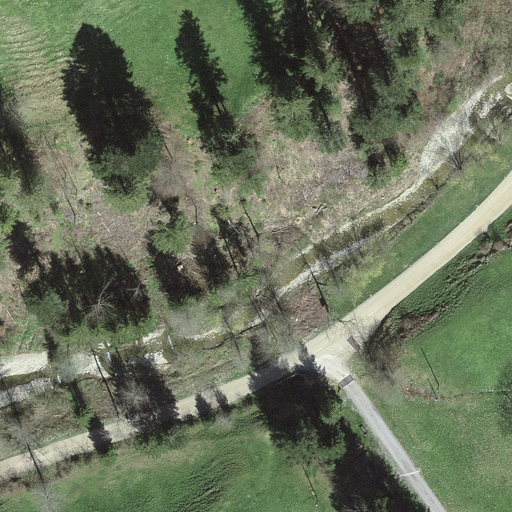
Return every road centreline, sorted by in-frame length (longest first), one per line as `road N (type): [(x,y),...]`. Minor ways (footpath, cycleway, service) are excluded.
road 1 (unclassified): [(0,465),(263,378),(319,347),(440,257),(511,190)]
road 2 (track): [(439,511),(319,347)]
